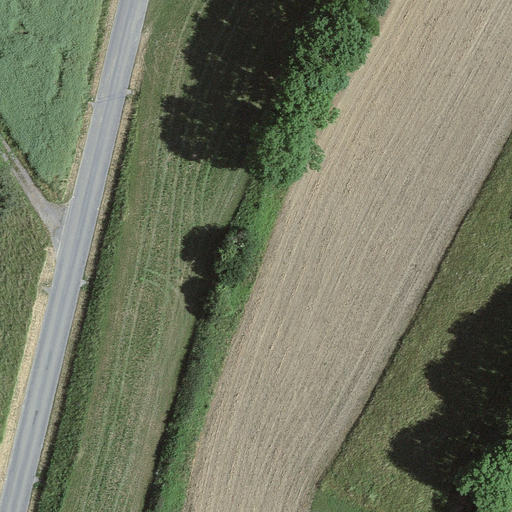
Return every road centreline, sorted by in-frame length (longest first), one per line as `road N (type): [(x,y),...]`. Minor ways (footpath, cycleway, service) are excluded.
road 1 (tertiary): [(11,511),(134,0)]
road 2 (track): [(0,139),(74,251)]
